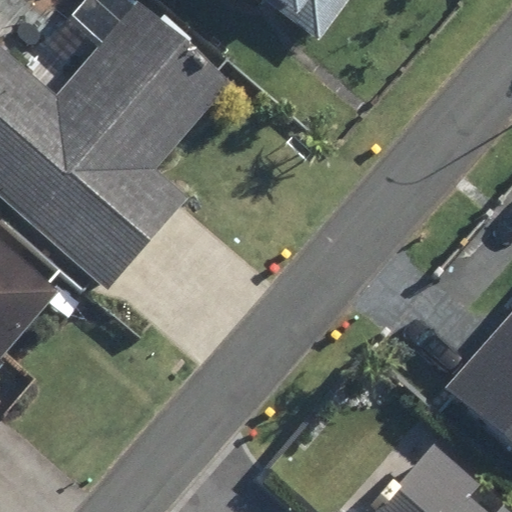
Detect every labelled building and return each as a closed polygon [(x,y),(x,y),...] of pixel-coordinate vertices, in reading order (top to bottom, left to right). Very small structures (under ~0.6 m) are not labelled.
[(241,0),(306,46),(339,0),(241,0)] [(0,65),(0,216),(102,305),(182,212),(146,180),(220,95),(130,16),(50,109),(0,65)] [(0,356),(38,313),(0,278),(0,356)] [(511,311),(434,397),(511,468),(511,311)] [(471,498),(420,456),(372,511),(464,511),(461,509),(471,498)]
